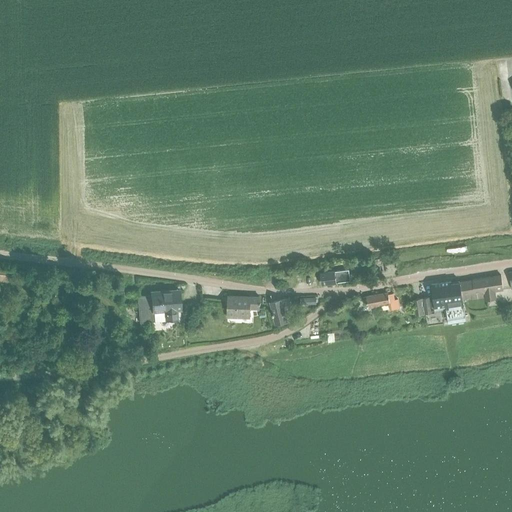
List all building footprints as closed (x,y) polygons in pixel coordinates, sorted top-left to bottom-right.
[(0,268),(0,281),(8,282),(9,269),(0,268)] [(350,281),(350,278),(349,269),(321,273),(322,285),(350,281)] [(481,279),(460,282),(463,302),(464,302),(474,300),(474,296),(483,294),(486,294),(487,300),(488,299),(494,299),(492,291),(503,289),(501,276),(481,279)] [(446,287),(443,288),(446,304),(447,311),(449,324),(466,321),(463,302),(460,282),(451,283),(451,281),(445,282),(446,284),(446,287)] [(429,297),(423,298),(425,312),(433,311),(432,306),(446,304),(443,288),(442,284),(442,282),(431,283),(431,286),(433,297),(429,297)] [(138,297),(137,297),(140,322),(177,319),(177,311),(181,310),(179,289),(151,292),(151,296),(138,297)] [(391,309),(399,307),(398,299),(394,300),(393,293),(389,294),(388,292),(363,297),(364,301),(367,300),(368,307),(379,306),(379,304),(389,302),(391,309)] [(259,309),(260,297),(228,297),(228,317),(249,317),(250,308),(259,309)] [(283,306),(290,304),(289,298),(271,302),(276,324),(286,321),(283,306)] [(421,298),(414,299),(416,314),(423,313),(421,298)]
